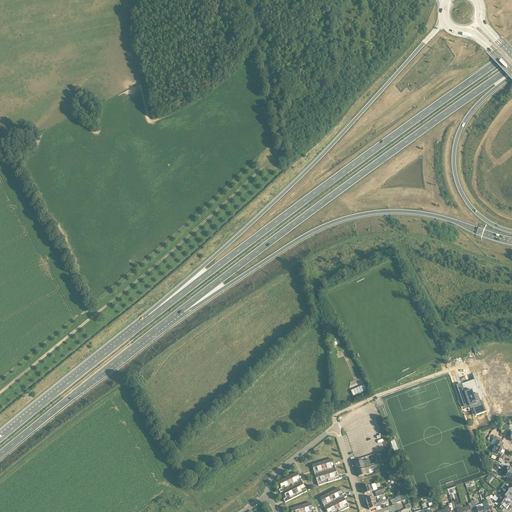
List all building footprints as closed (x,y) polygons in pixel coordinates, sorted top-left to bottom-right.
[(364,385),(351,391),(353,397),(367,391),(364,385)] [(473,390),(465,393),(471,410),(473,409),(476,416),(487,413),(484,405),(482,405),(478,394),(475,395),(473,390)] [(498,448),(503,450),(504,447),(503,447),(504,445),(501,443),(502,440),(498,438),(494,436),(492,439),(497,441),(494,446),(498,448)] [(503,450),(498,448),(496,453),(494,452),(492,453),(491,455),(492,456),(496,457),(503,460),(504,457),(503,456),(505,451),(503,450)] [(363,470),(377,466),(376,463),(366,466),(365,461),(362,462),(361,459),(354,461),(355,464),(354,464),(356,470),(362,468),(363,470)] [(325,473),(335,470),(332,460),(322,463),(325,473)] [(315,476),(325,473),(322,463),(312,466),(315,476)] [(377,466),(363,470),(357,472),(358,478),(370,474),(368,471),(377,468),(377,466)] [(505,472),(511,475),(511,469),(505,466),(503,471),(505,472)] [(325,473),(328,483),(342,479),(340,476),(338,477),(335,470),(325,473)] [(511,475),(505,472),(503,477),(510,480),(511,478),(511,475)] [(292,488),(302,483),(297,473),(287,478),(292,488)] [(318,486),(328,483),(325,473),(315,476),(318,486)] [(283,492),(292,488),(287,478),(278,483),(281,489),(278,491),(280,494),(283,493),(283,492)] [(292,488),(297,497),(307,492),(302,483),(292,488)] [(373,492),(371,485),(362,488),(364,495),(373,492)] [(501,494),(510,501),(511,498),(511,485),(510,485),(508,488),(505,486),(500,493),(501,494)] [(285,503),(297,497),(292,488),(283,492),(283,493),(286,499),(283,500),(285,503)] [(344,499),(347,497),(345,494),(342,495),(339,489),(329,494),(334,503),(344,499)] [(325,508),(334,503),(329,494),(320,499),(325,508)] [(511,502),(510,501),(501,494),(498,499),(497,498),(495,501),(499,504),(497,507),(503,511),(505,508),(506,510),(511,502)] [(483,508),(484,511),(492,511),(491,508),(495,507),(493,505),(489,497),(486,498),(489,506),(489,508),(484,509),(484,507),(483,508)] [(340,511),(349,508),(344,499),(334,503),(338,511),(340,511)] [(375,503),(367,505),(369,510),(381,506),(381,505),(388,503),(387,500),(383,501),(375,504),(375,503)] [(464,511),(463,509),(462,505),(458,507),(457,506),(456,503),(455,503),(454,503),(454,502),(451,503),(452,504),(454,511),(464,511)] [(484,511),(483,508),(477,510),(475,502),(471,503),(474,511),(477,511),(484,511)] [(326,511),(338,511),(334,503),(325,508),(326,511)] [(473,511),(474,511),(471,503),(468,504),(469,507),(463,509),(464,511),(473,511)]
